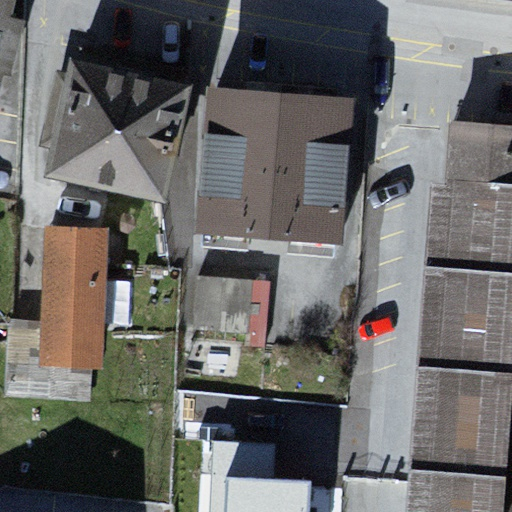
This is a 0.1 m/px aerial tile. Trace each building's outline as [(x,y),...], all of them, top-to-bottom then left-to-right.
[(13,0),(0,0),(0,66),(1,67),(13,0)] [(182,72),(74,51),(54,152),(163,173),(182,72)] [(346,79),(217,74),(211,217),(341,222),(346,79)] [(450,114),(445,172),(501,177),(506,118),(450,114)] [(482,511),(508,177),(501,177),(445,172),(428,171),(402,505),(482,511)] [(100,342),(100,220),(44,220),(45,300),(45,336),(45,342),(100,342)] [(200,270),(191,315),(258,328),(267,283),(200,270)] [(45,336),(45,300),(10,313),(10,349),(45,336)] [(292,441),(257,441),(256,490),(291,491),(292,441)]
